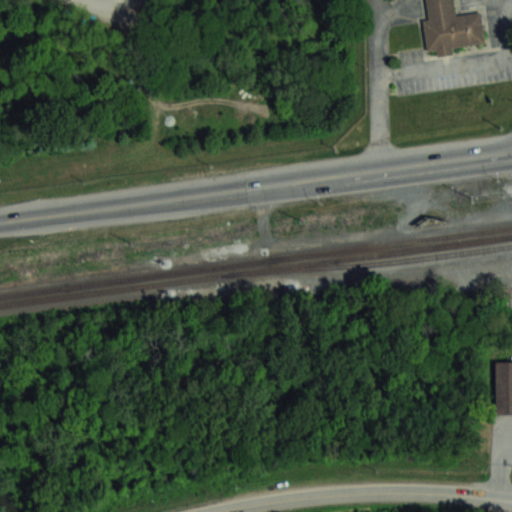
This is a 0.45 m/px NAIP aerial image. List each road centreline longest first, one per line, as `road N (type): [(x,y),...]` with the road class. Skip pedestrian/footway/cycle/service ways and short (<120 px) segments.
road 1 (primary): [(511,152),(0,222)]
road 2 (tertiary): [(221,511),(374,492),(511,501)]
